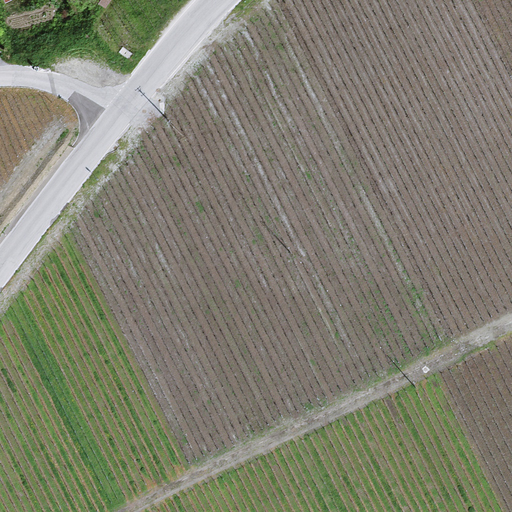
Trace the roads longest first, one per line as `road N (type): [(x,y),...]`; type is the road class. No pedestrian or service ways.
road 1 (track): [(511,325),(133,511)]
road 2 (tertiary): [(113,120),(0,270)]
road 3 (tertiary): [(224,0),(189,27),(113,120)]
road 4 (unclassified): [(113,120),(72,91),(0,78)]
